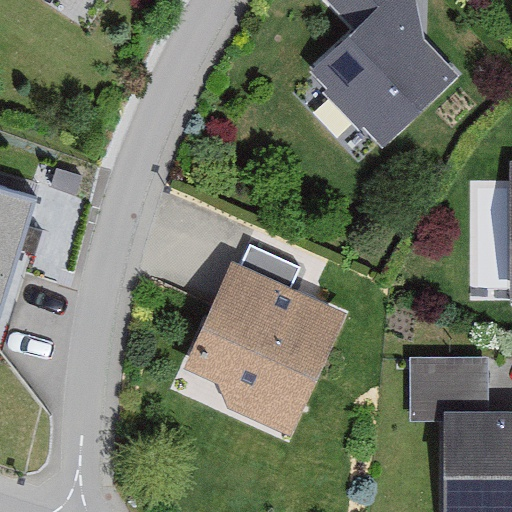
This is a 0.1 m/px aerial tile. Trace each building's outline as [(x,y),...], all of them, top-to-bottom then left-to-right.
[(448,82),(416,49),(408,7),(401,0),(311,0),(345,35),(301,77),(373,153),(448,82)] [(511,171),(502,171),(502,309),(511,308),(511,171)] [(0,267),(18,203),(0,197),(0,267)] [(178,377),(216,394),(219,408),(282,435),(335,317),(227,268),(178,377)] [(434,511),(511,511),(511,418),(482,418),(482,369),(402,369),(402,436),(435,436),(434,511)]
